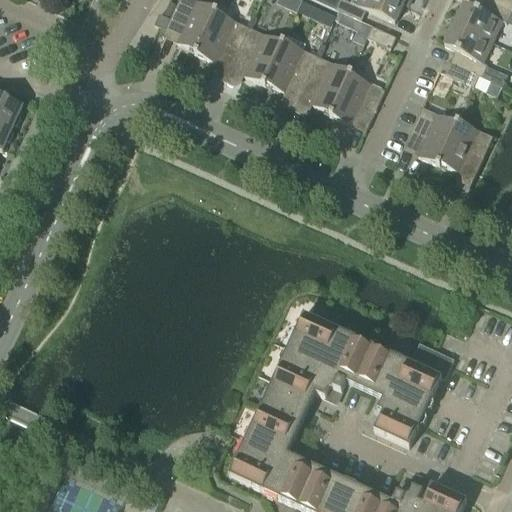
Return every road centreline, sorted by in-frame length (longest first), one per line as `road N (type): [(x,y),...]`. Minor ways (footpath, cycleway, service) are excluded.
road 1 (tertiary): [(350,199),(162,113),(112,113)]
road 2 (tertiary): [(112,113),(94,136),(0,341)]
road 3 (residential): [(350,199),(441,0)]
road 4 (tertiary): [(511,274),(350,199)]
